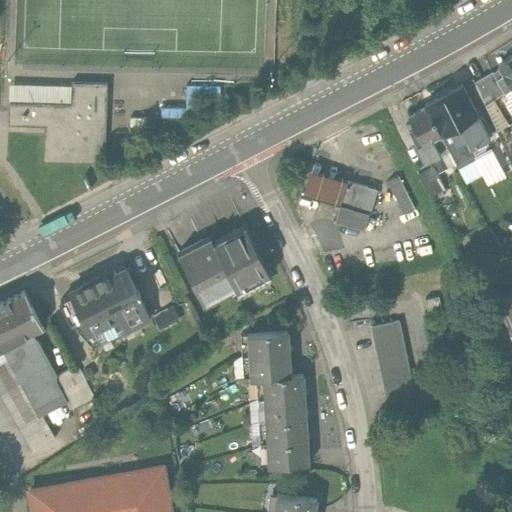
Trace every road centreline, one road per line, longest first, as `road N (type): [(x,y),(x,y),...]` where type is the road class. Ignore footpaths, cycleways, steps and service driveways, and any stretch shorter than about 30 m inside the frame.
road 1 (residential): [(243,148),(320,308),(359,433),(367,511)]
road 2 (tertiary): [(243,148),(511,7)]
road 3 (tertiary): [(0,270),(243,148)]
